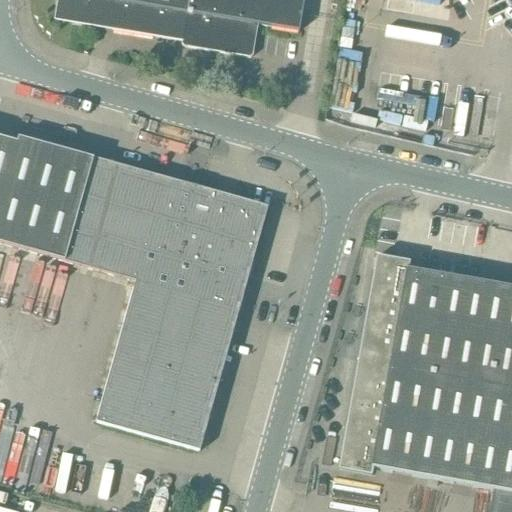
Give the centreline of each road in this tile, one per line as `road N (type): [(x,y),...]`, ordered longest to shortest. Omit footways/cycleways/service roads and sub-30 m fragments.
road 1 (unclassified): [(353,163),(0,63)]
road 2 (unclassified): [(256,511),(353,163)]
road 3 (unclassified): [(511,199),(353,163)]
